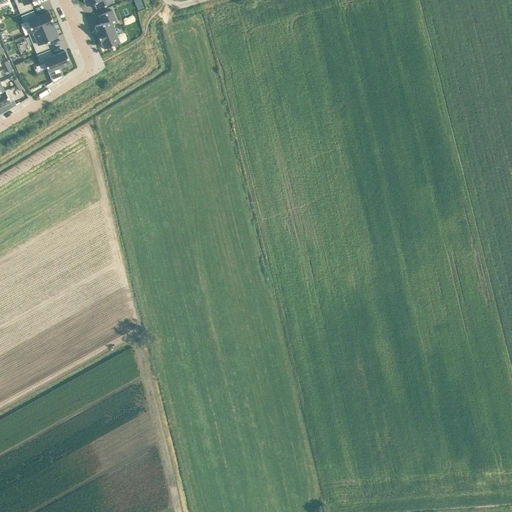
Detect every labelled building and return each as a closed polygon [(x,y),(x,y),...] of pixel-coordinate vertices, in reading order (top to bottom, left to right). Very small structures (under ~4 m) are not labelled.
[(13,0),(19,13),(32,8),(29,2),(33,0),(13,0)] [(140,0),(134,0),(138,9),(143,7),(140,0)] [(33,10),(20,15),(23,22),(27,21),(32,32),(52,24),(53,24),(48,11),(35,17),(33,10)] [(111,10),(99,15),(102,23),(95,26),(97,32),(96,33),(100,42),(101,42),(104,48),(118,42),(111,25),(116,23),(111,10)] [(57,36),(52,24),(32,32),(28,34),(35,53),(48,48),(45,41),(57,36)] [(51,56),(49,50),(36,55),(39,62),(43,60),(51,78),(63,73),(60,66),(69,62),(64,51),(51,56)] [(0,92),(0,105),(13,100),(8,89),(3,91),(0,92)]
